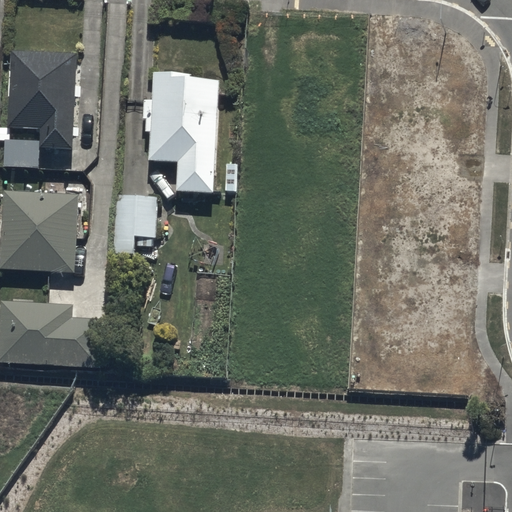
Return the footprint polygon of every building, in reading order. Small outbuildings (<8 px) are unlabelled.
[(76,60),(10,58),(8,135),(40,136),(40,148),(4,147),(3,172),(40,173),(41,153),(73,154),(76,60)] [(352,76),(289,74),(288,95),(277,95),(276,118),(289,119),(288,145),(318,146),(317,165),(348,166),(352,76)] [(221,82),(157,79),(148,185),(214,191),(221,82)] [(457,83),(398,80),(397,99),(385,98),(384,134),(396,135),(394,185),(429,187),(430,168),(453,169),(457,83)] [(286,162),(243,160),(242,201),(285,203),(286,162)] [(79,200),(2,197),(0,248),(0,275),(76,278),(79,200)] [(158,201),(118,200),(116,259),(135,259),(135,249),(157,250),(158,201)] [(417,213),(366,213),(364,290),(410,291),(410,253),(417,253),(417,213)] [(72,311),(0,306),(0,368),(100,375),(103,324),(71,322),(72,311)] [(428,341),(368,337),(365,390),(451,395),(455,328),(429,326),(428,341)]
